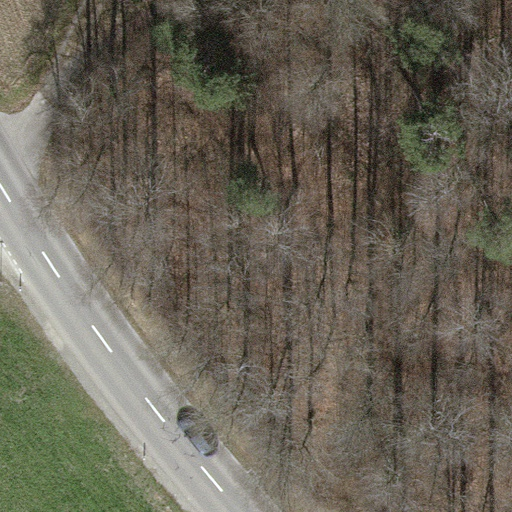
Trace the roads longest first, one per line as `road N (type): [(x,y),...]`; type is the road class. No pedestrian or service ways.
road 1 (secondary): [(240,511),(167,427),(0,184)]
road 2 (track): [(217,0),(511,114)]
road 3 (track): [(102,0),(57,112),(0,193)]
